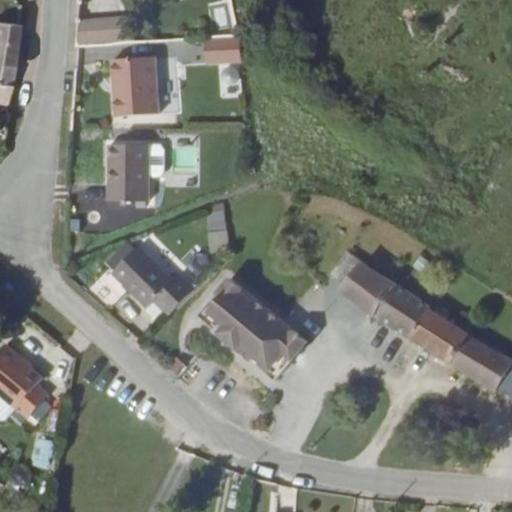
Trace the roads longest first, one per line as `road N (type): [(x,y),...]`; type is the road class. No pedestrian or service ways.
road 1 (residential): [(511,489),(373,483),(263,453),(167,397),(54,290),(0,202)]
road 2 (unclassified): [(0,193),(47,109),(58,0)]
